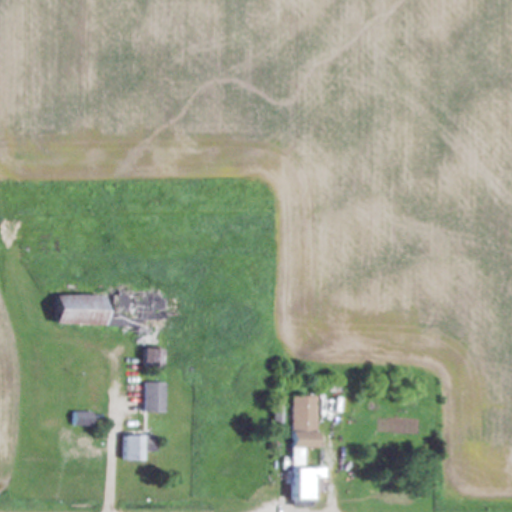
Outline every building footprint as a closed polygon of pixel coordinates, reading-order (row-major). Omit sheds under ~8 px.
[(95,296),(47,297),(47,326),(96,326),(95,296)] [(137,413),(157,413),(158,384),(137,384),(137,413)] [(285,502),(307,502),(307,494),(316,494),(316,469),(298,469),(298,449),(311,449),(312,398),(287,398),(285,502)] [(87,414),(69,413),(69,427),(86,427),(87,414)] [(117,437),(117,463),(137,462),(137,453),(149,453),(149,436),(117,437)]
